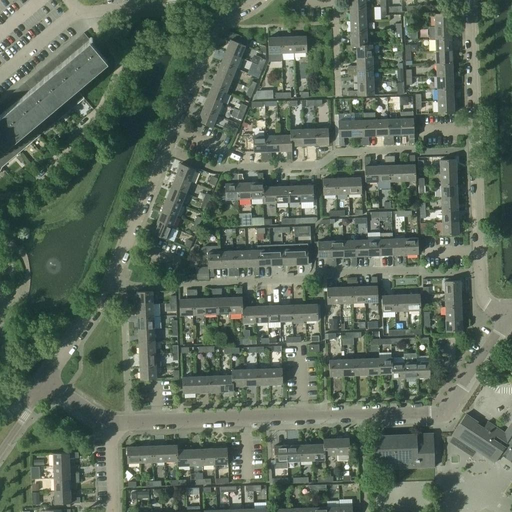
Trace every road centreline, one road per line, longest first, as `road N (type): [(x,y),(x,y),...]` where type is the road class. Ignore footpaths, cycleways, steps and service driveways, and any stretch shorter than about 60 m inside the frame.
road 1 (residential): [(123,286),(479,272)]
road 2 (residential): [(165,148),(216,168),(317,165),(336,152),(474,150)]
road 3 (unclassified): [(0,196),(38,184),(100,107),(118,63),(87,12)]
road 4 (residential): [(360,413),(128,422)]
road 5 (residential): [(508,316),(444,410),(360,413)]
road 6 (residential): [(474,150),(468,0)]
road 7 (residential): [(111,281),(165,148)]
road 8 (residential): [(165,148),(223,18)]
road 9 (unclassified): [(87,12),(190,3),(223,18)]
road 10 (residential): [(128,422),(123,286)]
road 11 (residential): [(479,272),(474,150)]
road 12 (residential): [(43,381),(111,281)]
